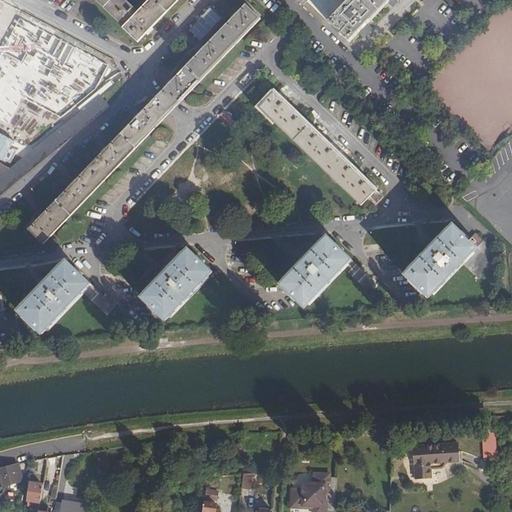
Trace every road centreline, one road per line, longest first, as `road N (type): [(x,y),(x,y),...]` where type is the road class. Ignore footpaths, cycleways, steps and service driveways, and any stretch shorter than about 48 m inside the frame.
road 1 (residential): [(374,222),(102,248)]
road 2 (residential): [(472,180),(302,15)]
road 3 (residential): [(148,81),(0,207)]
road 4 (residential): [(263,56),(400,189)]
road 5 (residential): [(102,248),(115,210),(192,129)]
road 6 (residential): [(136,67),(20,0)]
